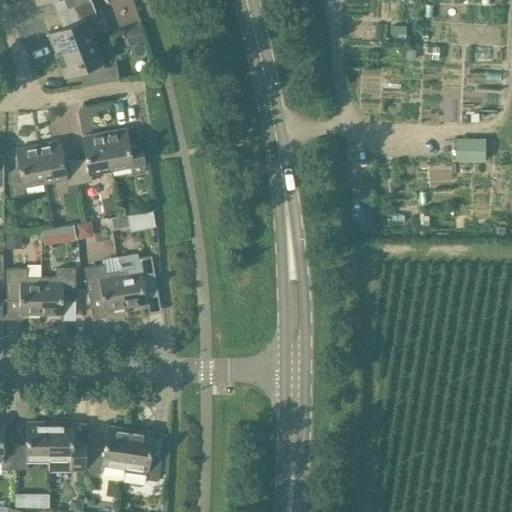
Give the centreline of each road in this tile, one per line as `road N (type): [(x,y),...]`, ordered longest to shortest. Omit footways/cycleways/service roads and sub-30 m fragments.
road 1 (residential): [(0,373),(284,373)]
road 2 (secondary): [(287,243),(243,0)]
road 3 (secondary): [(305,373),(302,281),(287,243)]
road 4 (secondary): [(287,243),(284,373)]
road 5 (secondary): [(289,493),(301,457),(305,373)]
road 6 (secondary): [(284,373),(289,493)]
